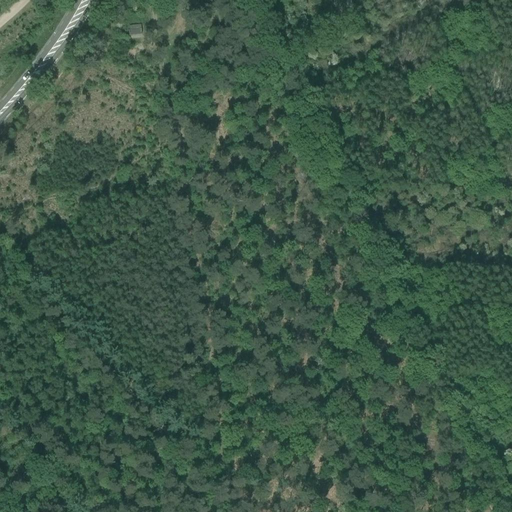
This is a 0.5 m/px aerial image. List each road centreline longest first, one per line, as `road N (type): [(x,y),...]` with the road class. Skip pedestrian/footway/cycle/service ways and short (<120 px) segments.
road 1 (track): [(502,511),(238,0)]
road 2 (track): [(154,0),(175,179),(207,299),(224,410),(219,455),(233,511)]
road 3 (secondary): [(0,109),(31,79),(82,0)]
